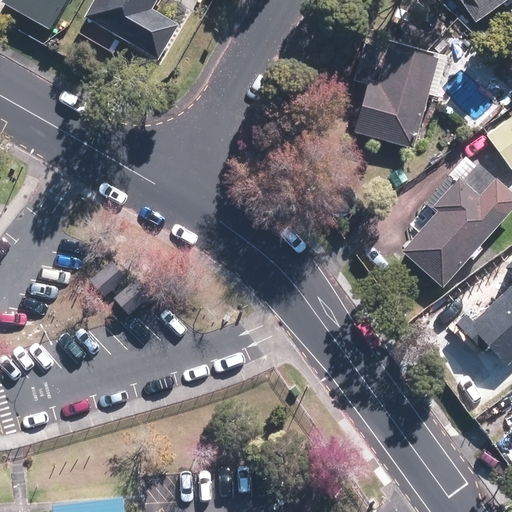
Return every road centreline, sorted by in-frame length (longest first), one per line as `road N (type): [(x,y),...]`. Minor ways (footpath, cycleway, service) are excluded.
road 1 (residential): [(176,195),(277,266),(458,511)]
road 2 (residential): [(280,0),(176,195)]
road 3 (residential): [(0,94),(176,195)]
